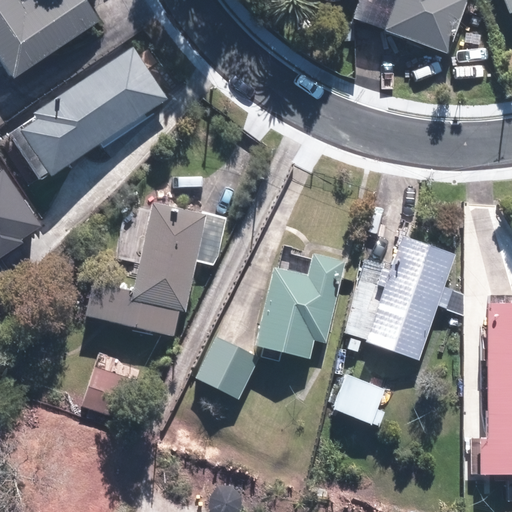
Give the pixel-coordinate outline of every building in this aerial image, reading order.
[(0,0),(0,50),(18,77),(103,21),(96,12),(88,0),(28,0),(25,3),(23,0),(0,0)] [(359,0),(353,17),(376,27),(450,58),(473,0),(359,0)] [(54,175),(169,99),(135,47),(36,112),(40,119),(24,130),(54,175)] [(0,172),(0,258),(23,242),(21,240),(41,226),(3,171),(0,172)] [(218,264),(228,218),(213,215),(154,203),(137,289),(94,281),(87,316),(177,334),(182,310),(188,311),(199,260),(218,264)] [(446,286),(457,254),(404,235),(394,264),(385,261),(378,282),(386,285),(366,342),(420,361),(440,305),(447,308),(454,289),(446,286)] [(328,342),(346,260),(314,253),(310,272),(274,264),(256,344),(311,356),(314,339),(328,342)] [(511,302),(488,303),(489,436),(481,436),(481,437),(477,437),(470,437),(471,473),(511,472),(511,302)] [(230,340),(218,334),(198,375),(242,396),(261,355),(230,340)] [(140,380),(96,365),(85,399),(129,414),(140,380)] [(378,408),(386,389),(345,373),(331,407),(380,427),(386,411),(378,408)]
